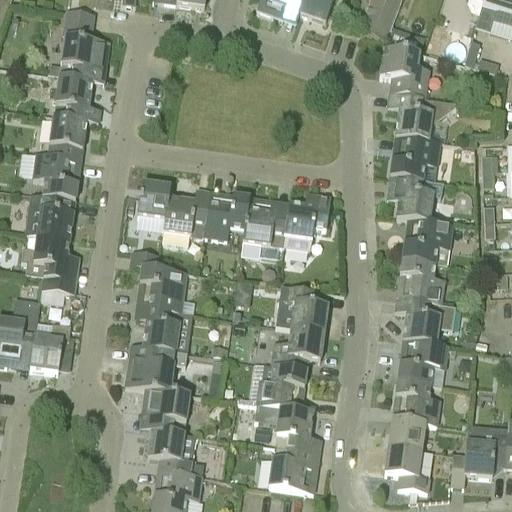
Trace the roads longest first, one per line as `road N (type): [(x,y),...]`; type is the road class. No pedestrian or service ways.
road 1 (residential): [(353,511),(340,478),(355,346),(351,180)]
road 2 (residential): [(121,148),(85,408)]
road 3 (residential): [(121,148),(351,180)]
road 4 (residential): [(351,180),(349,101),(339,82),(225,34)]
road 5 (residential): [(7,511),(23,416),(44,404),(85,408)]
road 6 (residential): [(146,28),(121,148)]
